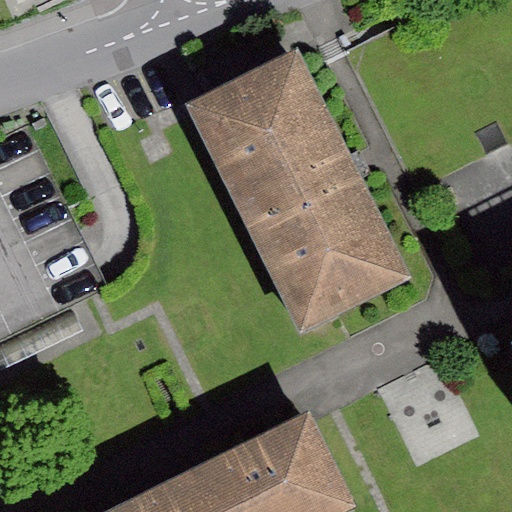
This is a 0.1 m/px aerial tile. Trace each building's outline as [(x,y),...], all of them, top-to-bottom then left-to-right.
[(300,49),(183,107),(298,340),(315,333),(417,283),(315,77),(300,49)] [(75,315),(0,352),(0,372),(83,331),(75,315)] [(449,364),(388,385),(414,462),(475,441),(449,364)] [(353,511),(310,421),(152,501),(157,511),(353,511)] [(157,511),(152,501),(128,511),(157,511)]
